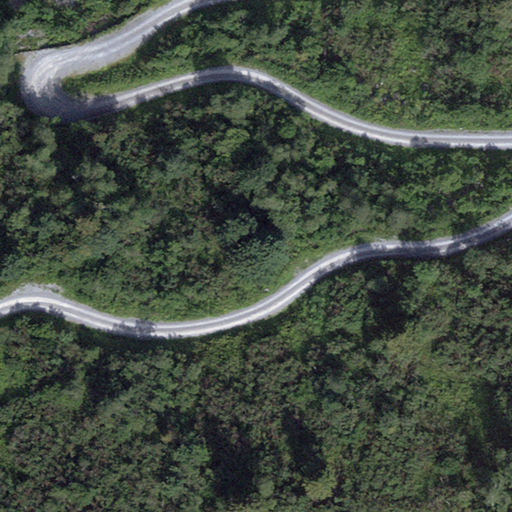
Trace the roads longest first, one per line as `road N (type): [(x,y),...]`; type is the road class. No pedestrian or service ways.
road 1 (track): [(197,0),(54,66),(40,89),(50,112),(230,72),(394,136),(511,138)]
road 2 (track): [(511,219),(458,246),(352,255),(264,307),(197,328),(142,330),(26,299),(0,309)]
